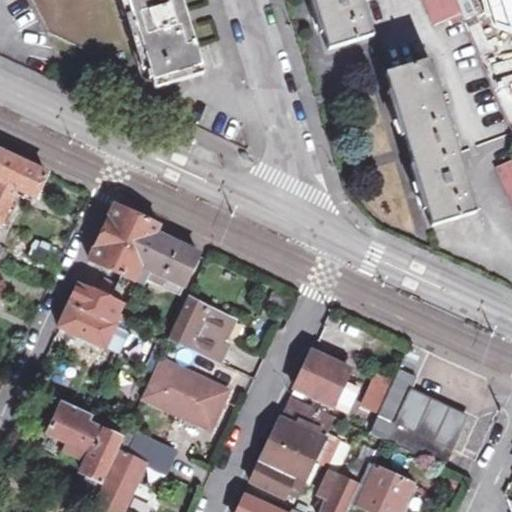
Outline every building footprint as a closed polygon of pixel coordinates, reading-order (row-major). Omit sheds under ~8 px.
[(182,0),(117,0),(140,71),(154,77),(163,75),(204,63),(199,49),(182,0)] [(314,0),(330,48),(373,34),(362,0),(314,0)] [(460,12),(455,0),(424,0),(435,27),(460,12)] [(511,0),(488,0),(497,29),(511,33),(511,0)] [(388,72),(434,224),(479,211),(461,152),(433,59),(388,72)] [(0,223),(15,190),(34,199),(46,175),(0,154),(0,223)] [(511,159),(496,166),(511,204),(511,159)] [(104,349),(114,326),(119,316),(141,267),(183,286),(198,255),(173,243),(176,235),(154,225),(137,217),(115,207),(90,260),(121,275),(116,286),(110,299),(84,286),(79,284),(72,300),(58,328),(104,349)] [(35,242),(28,257),(59,272),(65,256),(35,242)] [(12,254),(0,248),(0,264),(5,267),(12,254)] [(110,299),(116,286),(90,275),(84,286),(110,299)] [(190,300),(170,344),(218,366),(226,349),(220,346),(233,319),(190,300)] [(126,332),(114,326),(104,349),(116,354),(126,332)] [(168,339),(161,336),(148,363),(156,366),(158,361),(168,339)] [(343,382),(348,370),(311,352),(295,388),(346,413),(358,389),(343,382)] [(156,366),(141,400),(209,432),(228,393),(158,361),(156,366)] [(399,371),(378,417),(397,427),(389,443),(446,470),(468,424),(412,396),(418,381),(399,371)] [(359,407),(376,414),(390,379),(373,372),(359,407)] [(312,463),(324,435),(331,417),(290,398),(285,409),(251,481),(285,497),(292,481),(302,486),(312,463)] [(62,402),(47,434),(67,443),(64,449),(84,458),(78,472),(83,474),(102,484),(117,453),(122,441),(88,425),(92,416),(62,402)] [(115,511),(123,511),(144,466),(164,475),(173,453),(126,432),(122,441),(117,453),(118,454),(96,503),(115,511)] [(339,442),(324,435),(312,463),(327,470),(339,442)] [(360,485),(369,466),(376,453),(365,448),(349,480),(360,485)] [(400,511),(412,486),(369,466),(360,485),(349,480),(330,471),(319,494),(328,498),(321,511),(301,511),(296,509),(294,511),(274,511),(264,507),(268,497),(248,488),(237,511),(347,511),(351,504),(368,511),(400,511)] [(102,484),(83,474),(74,493),(94,502),(102,484)]
